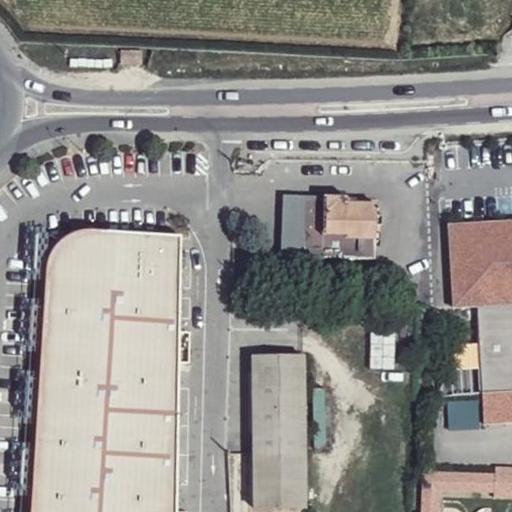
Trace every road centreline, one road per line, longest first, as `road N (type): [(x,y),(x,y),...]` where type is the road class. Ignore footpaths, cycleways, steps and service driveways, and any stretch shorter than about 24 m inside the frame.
road 1 (secondary): [(511,86),(253,98)]
road 2 (secondary): [(0,145),(45,127),(254,126)]
road 3 (secondary): [(254,126),(511,116)]
road 4 (secondary): [(253,98),(84,99),(4,77)]
